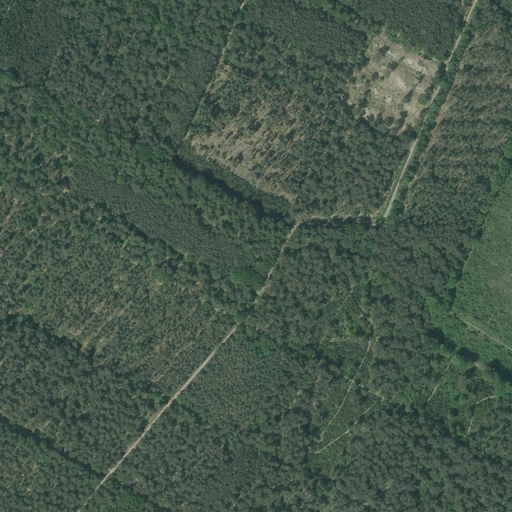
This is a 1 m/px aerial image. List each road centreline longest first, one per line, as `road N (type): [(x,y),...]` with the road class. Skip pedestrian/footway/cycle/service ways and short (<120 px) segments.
road 1 (track): [(292,228),(379,226),(476,0)]
road 2 (track): [(31,207),(310,354)]
road 3 (track): [(130,450),(241,315),(273,260)]
road 4 (track): [(292,228),(174,163)]
road 5 (track): [(107,477),(0,420)]
